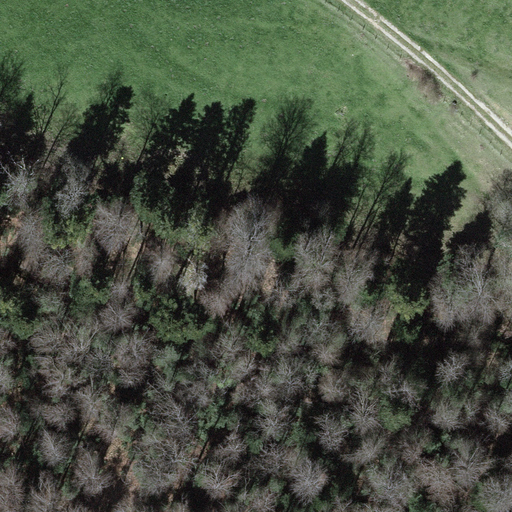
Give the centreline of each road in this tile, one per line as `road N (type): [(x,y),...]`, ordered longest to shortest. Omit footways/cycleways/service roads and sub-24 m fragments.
road 1 (track): [(0,339),(62,336),(171,375),(447,418),(511,442)]
road 2 (track): [(347,0),(511,137)]
